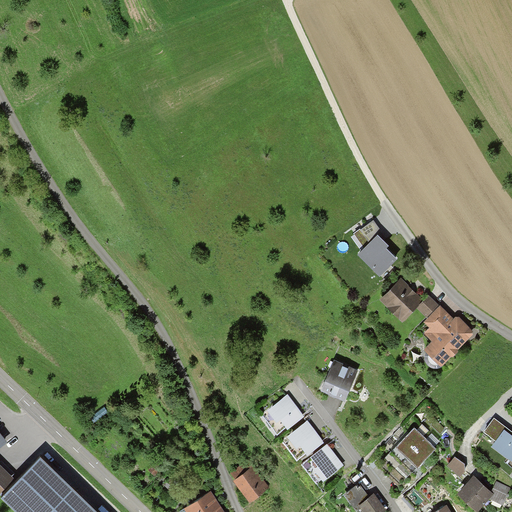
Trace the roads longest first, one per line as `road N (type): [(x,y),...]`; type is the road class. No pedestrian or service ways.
road 1 (unclassified): [(238,511),(163,337),(66,212),(0,98)]
road 2 (track): [(423,256),(338,123),(283,0)]
road 3 (tertiary): [(0,379),(140,511)]
road 4 (residential): [(298,381),(396,511)]
road 5 (residential): [(511,337),(448,292),(423,256)]
